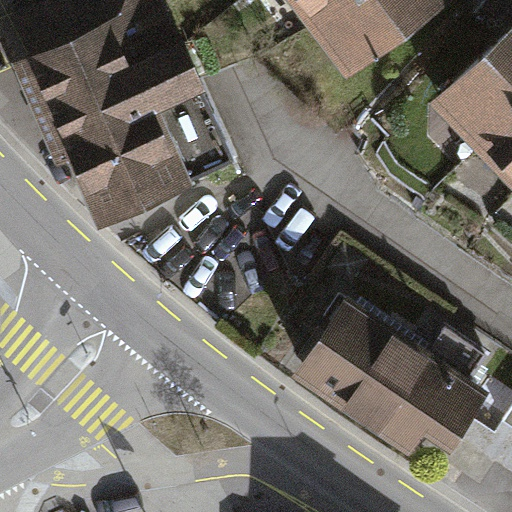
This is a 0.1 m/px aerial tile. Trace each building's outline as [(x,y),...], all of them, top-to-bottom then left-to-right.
[(161,0),(51,0),(19,15),(73,134),(60,140),(65,152),(78,146),(108,212),(234,154),(183,42),(181,43),(161,0)] [(312,0),(320,11),(334,0),(312,0)] [(334,0),(320,11),(358,60),(437,0),(334,0)] [(511,27),(446,91),(489,135),(511,113),(511,27)] [(511,113),(489,135),(511,158),(511,113)] [(338,320),(307,367),(407,434),(422,411),(448,429),(478,385),(467,378),(486,350),(446,323),(426,352),(354,304),(356,301),(340,290),(325,312),(338,320)]
